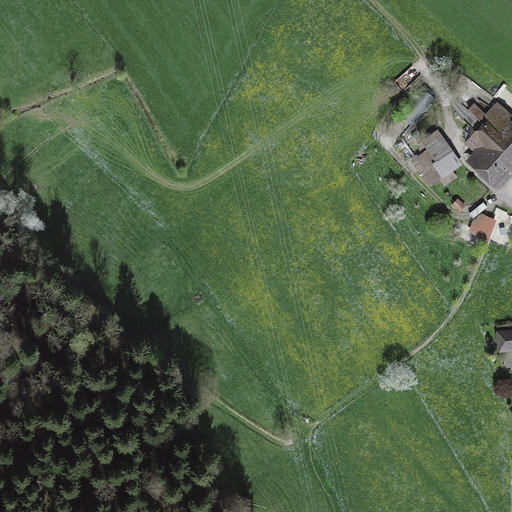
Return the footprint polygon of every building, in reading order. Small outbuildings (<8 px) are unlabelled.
[(468,128),(461,136),(480,153),(475,160),(498,181),(511,165),(511,118),(505,112),(494,124),(475,104),(470,107),(485,125),(475,135),(468,128)] [(442,175),(459,163),(437,132),(419,143),(425,151),(412,160),(421,172),(434,163),(435,164),(425,172),(433,183),(439,179),(435,173),(440,171),(442,175)] [(458,198),(452,205),(460,212),(466,206),(458,198)] [(496,222),(482,216),(471,224),(466,237),(487,245),(496,222)] [(503,343),(499,344),(499,348),(511,346),(511,332),(502,334),(503,343)]
